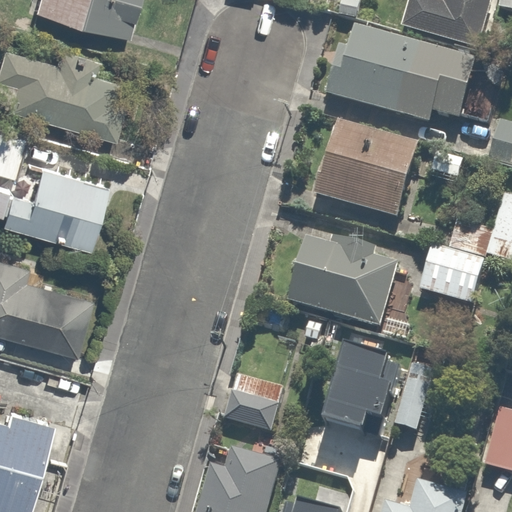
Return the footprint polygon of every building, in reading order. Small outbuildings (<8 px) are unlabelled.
[(137,0),(33,0),(30,10),(127,38),(137,0)] [(495,0),(447,0),(447,3),(435,0),(412,0),(405,30),(483,50),(495,0)] [(511,0),(502,0),(501,12),(511,13),(511,0)] [(473,60),(350,30),(339,77),(323,73),(317,96),(435,125),(437,117),(458,122),(473,60)] [(100,105),(108,72),(0,44),(0,111),(117,141),(124,111),(100,105)] [(426,145),(337,121),(317,198),(406,222),(426,145)] [(511,124),(502,122),(491,170),(511,174),(511,124)] [(0,216),(1,216),(0,222),(0,228),(98,250),(114,181),(36,164),(34,174),(18,171),(28,135),(0,127),(0,216)] [(435,149),(427,172),(461,183),(468,160),(435,149)] [(511,196),(507,195),(488,255),(511,262),(511,196)] [(379,250),(350,243),(347,253),(300,242),(286,302),(379,324),(394,265),(377,261),(379,250)] [(430,246),(418,294),(474,308),(486,260),(430,246)] [(31,260),(0,253),(0,333),(81,349),(92,293),(27,280),(31,260)] [(349,387),(403,402),(411,374),(418,347),(364,332),(349,387)] [(418,438),(434,380),(411,374),(403,402),(395,432),(418,438)] [(234,375),(225,425),(277,435),(286,385),(234,375)] [(0,413),(0,506),(19,511),(21,511),(48,416),(8,405),(5,415),(0,413)] [(511,474),(511,416),(503,415),(491,470),(511,474)] [(229,469),(210,464),(196,511),(272,511),(287,461),(235,446),(229,469)] [(386,505),(384,511),(464,511),(469,494),(419,482),(412,511),(386,505)]
